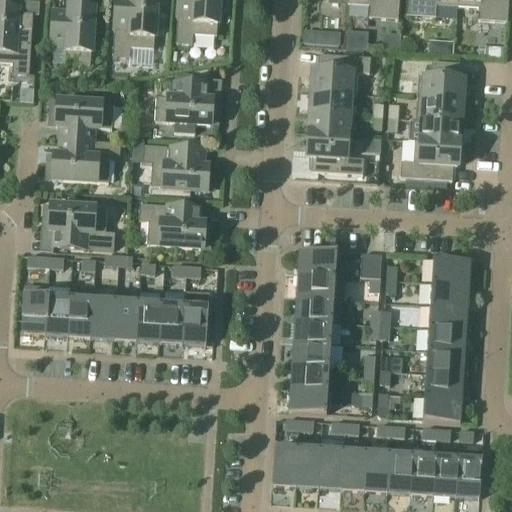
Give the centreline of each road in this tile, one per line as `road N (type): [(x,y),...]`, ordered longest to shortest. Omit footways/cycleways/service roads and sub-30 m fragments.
road 1 (residential): [(257,402),(0,387)]
road 2 (residential): [(269,216),(503,231)]
road 3 (residential): [(269,216),(285,0)]
road 4 (residential): [(511,434),(492,410),(503,231)]
road 5 (residential): [(257,402),(269,216)]
road 6 (residential): [(503,231),(511,99)]
